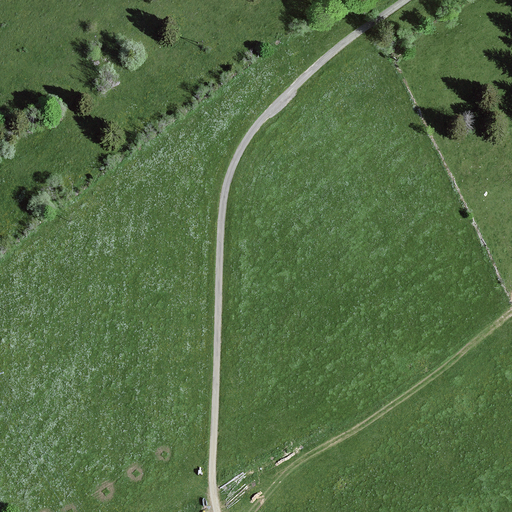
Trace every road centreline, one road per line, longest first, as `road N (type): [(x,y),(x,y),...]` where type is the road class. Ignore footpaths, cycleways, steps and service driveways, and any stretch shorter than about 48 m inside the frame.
road 1 (unclassified): [(404,0),(269,111),(231,170),(221,223),(217,511)]
road 2 (track): [(215,501),(366,418),(511,312)]
